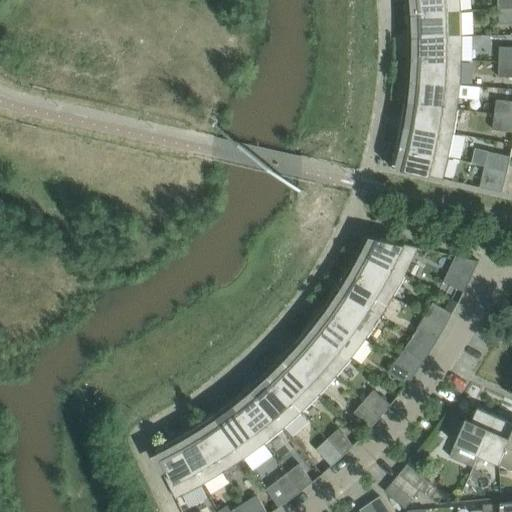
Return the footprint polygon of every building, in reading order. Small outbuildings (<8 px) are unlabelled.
[(406,0),(408,14),(461,11),(460,0),(406,0)] [(511,0),(497,0),(498,9),(511,7),(511,0)] [(511,22),(511,7),(498,9),(499,24),(511,22)] [(462,35),(461,11),(408,14),(408,36),(462,35)] [(408,36),(408,58),(462,60),(462,35),(408,36)] [(511,46),(499,46),(498,61),(511,61),(511,46)] [(408,58),(407,80),(460,84),(462,60),(408,58)] [(498,76),(511,76),(511,61),(498,61),(498,76)] [(407,80),(404,102),(458,109),(460,84),(407,80)] [(494,114),(511,116),(511,100),(496,99),(494,114)] [(404,102),(401,124),(454,133),(458,109),(404,102)] [(511,131),(511,116),(494,114),(492,129),(511,131)] [(401,124),(396,145),(448,157),(454,133),(401,124)] [(396,145),(391,167),(443,179),(448,157),(396,145)] [(484,166),(507,171),(511,156),(488,151),(484,166)] [(484,166),(479,187),(502,192),(507,171),(484,166)] [(361,242),(357,250),(405,275),(418,247),(365,235),(361,242)] [(347,270),(380,289),(393,297),(398,289),(405,275),(357,250),(347,270)] [(458,289),(464,292),(471,278),(478,261),(455,256),(443,282),(458,289)] [(335,288),(336,289),(380,318),(393,297),(380,289),(347,270),(335,288)] [(323,307),(366,338),(380,318),(336,289),(335,288),(335,289),(323,307)] [(444,309),(452,313),(458,303),(450,298),(444,309)] [(445,327),(453,314),(452,313),(444,309),(432,302),(425,315),(445,327)] [(323,307),(310,324),(351,358),(366,338),(323,307)] [(437,340),(445,327),(425,315),(417,328),(437,340)] [(310,324),(295,341),(336,376),(351,358),(310,324)] [(280,357),(319,394),(336,376),(295,341),(280,357)] [(405,347),(396,359),(415,373),(424,361),(405,347)] [(280,357),(265,373),(302,412),(319,394),(280,357)] [(415,373),(396,359),(387,372),(406,385),(415,373)] [(265,373),(248,387),(283,428),(302,412),(265,373)] [(248,387),(231,401),(264,444),(283,428),(248,387)] [(373,389),(363,401),(381,416),(391,405),(373,389)] [(214,414),(244,458),(264,444),(231,401),(214,414)] [(381,416),(363,401),(353,412),(371,427),(381,416)] [(457,437),(455,443),(478,454),(496,415),(477,407),(472,420),(466,417),(465,420),(457,437)] [(214,414),(195,426),(224,472),(244,458),(214,414)] [(457,437),(465,420),(451,414),(444,431),(457,437)] [(511,431),(511,422),(496,415),(478,454),(498,463),(511,431)] [(195,426),(176,437),(202,484),(224,472),(195,426)] [(338,428),(327,439),(343,456),(354,445),(338,428)] [(511,468),(511,431),(498,463),(511,468)] [(164,475),(176,498),(193,490),(202,484),(176,437),(156,448),(169,473),(164,475)] [(343,456),(327,439),(316,449),(331,466),(343,456)] [(301,491),(313,482),(298,463),(286,473),(301,491)] [(434,486),(407,464),(399,473),(420,490),(426,495),(434,486)] [(286,473),(265,488),(279,508),(301,491),(286,473)] [(399,473),(392,482),(412,499),(420,490),(399,473)] [(412,499),(392,482),(384,491),(404,508),(412,499)] [(266,511),(256,495),(243,503),(248,511),(266,511)] [(369,503),(375,511),(390,511),(379,496),(369,503)] [(511,511),(511,501),(500,503),(482,504),(482,511),(511,511)] [(231,511),(248,511),(243,503),(230,511),(231,511)] [(359,509),(360,510),(361,511),(375,511),(369,503),(359,509)]
